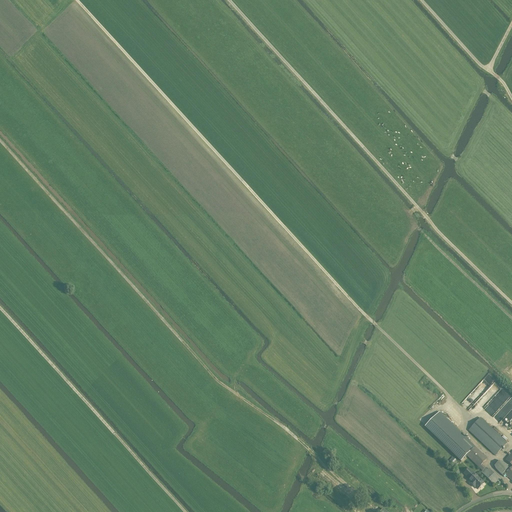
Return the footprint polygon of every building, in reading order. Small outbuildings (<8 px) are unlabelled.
[(461,462),(467,456),(482,471),(485,468),(482,465),(487,459),(439,413),(425,427),(461,462)] [(495,456),(507,443),(480,418),(468,431),(495,456)] [(499,461),(494,466),(495,469),(502,475),(503,477),(505,475),(509,470),(508,469),(508,468),(502,462),(499,461)] [(474,475),(468,469),(464,474),(469,480),(469,481),(470,483),(474,488),(475,487),(478,490),(480,488),(481,488),(482,487),(482,486),(484,484),(475,475),(474,475)] [(494,485),(499,479),(488,469),(483,474),(494,485)]
